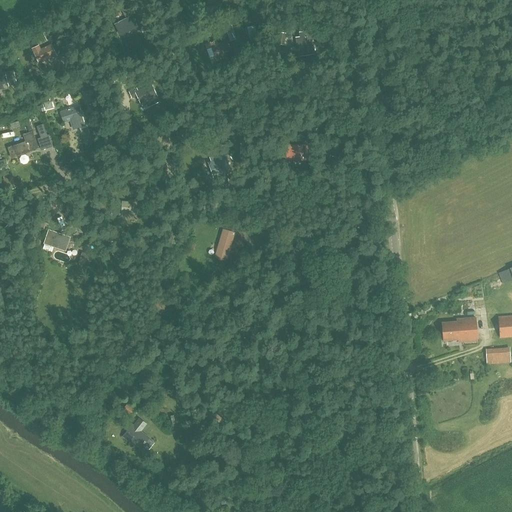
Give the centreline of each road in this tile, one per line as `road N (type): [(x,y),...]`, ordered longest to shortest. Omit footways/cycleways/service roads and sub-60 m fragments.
road 1 (unclassified): [(416,511),(373,0)]
road 2 (track): [(382,95),(250,95),(17,199),(8,199),(0,178)]
